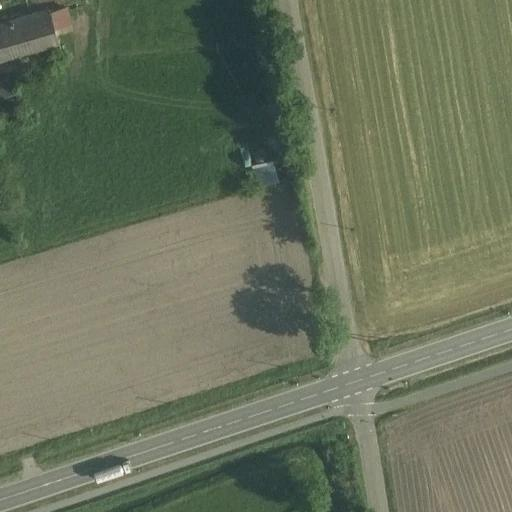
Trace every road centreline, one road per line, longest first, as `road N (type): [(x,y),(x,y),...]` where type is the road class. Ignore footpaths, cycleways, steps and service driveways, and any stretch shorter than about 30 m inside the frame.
road 1 (unclassified): [(287,0),(353,382)]
road 2 (secondary): [(353,382),(0,501)]
road 3 (secondary): [(511,330),(353,382)]
road 4 (unclassified): [(353,382),(376,511)]
